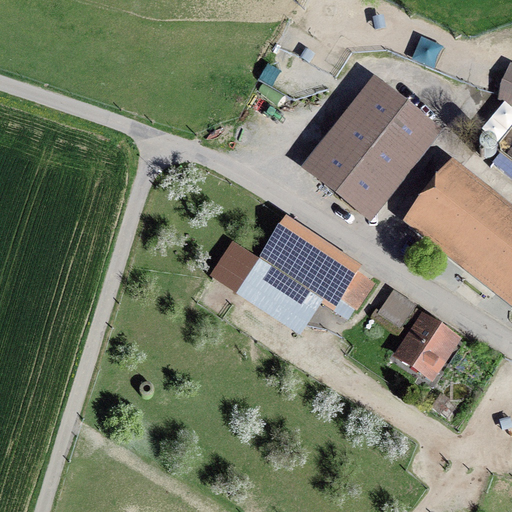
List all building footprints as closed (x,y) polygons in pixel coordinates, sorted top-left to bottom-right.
[(511,71),(501,96),(511,106),(511,71)] [(423,128),(383,97),(321,177),(360,208),(423,128)] [(482,128),(499,142),(511,125),(511,107),(505,101),(482,128)] [(511,226),(448,176),(416,217),(511,292),(511,226)] [(373,285),(284,226),(260,262),(266,266),(249,291),(300,326),(317,300),(348,320),(355,310),(356,311),(373,285)] [(393,292),(379,313),(402,328),(416,307),(393,292)] [(454,345),(420,323),(398,357),(432,379),(454,345)]
